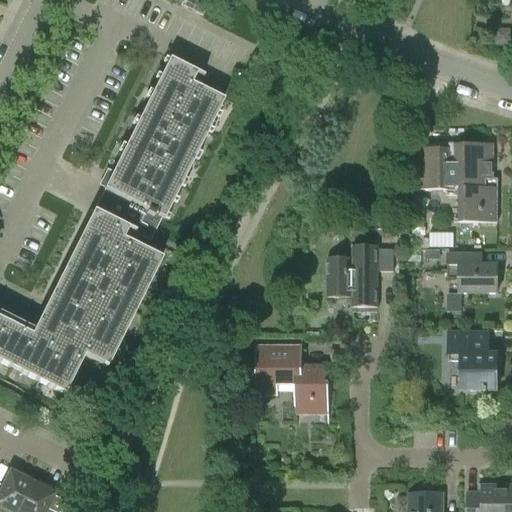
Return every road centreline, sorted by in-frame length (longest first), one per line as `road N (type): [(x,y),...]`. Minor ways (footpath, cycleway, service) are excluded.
road 1 (tertiary): [(305,0),(398,46),(511,86)]
road 2 (residential): [(366,456),(485,458),(511,443)]
